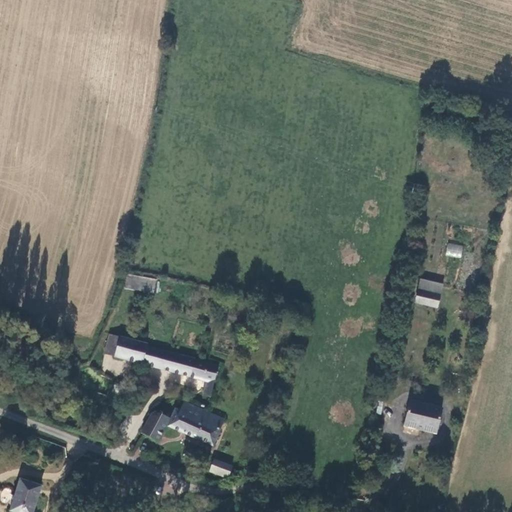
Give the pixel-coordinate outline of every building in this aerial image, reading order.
[(446,256),(462,258),(463,245),(447,243),(446,256)] [(157,280),(127,276),(125,291),(155,295),(157,280)] [(421,279),(418,290),(439,296),(442,284),(421,279)] [(439,296),(418,290),(415,300),(437,306),(439,296)] [(118,338),(107,335),(102,356),(113,358),(118,338)] [(217,364),(204,361),(143,346),(143,344),(118,338),(113,358),(206,379),(203,392),(211,395),(217,364)] [(442,408),(410,400),(404,424),(436,431),(442,408)] [(215,446),(225,420),(211,414),(182,402),(178,411),(173,409),(166,426),(215,446)] [(138,433),(141,434),(154,441),(167,418),(154,410),(148,414),(138,433)] [(209,472),(227,477),(230,467),(212,462),(209,472)] [(17,511),(32,511),(41,486),(19,479),(10,510),(17,511)]
